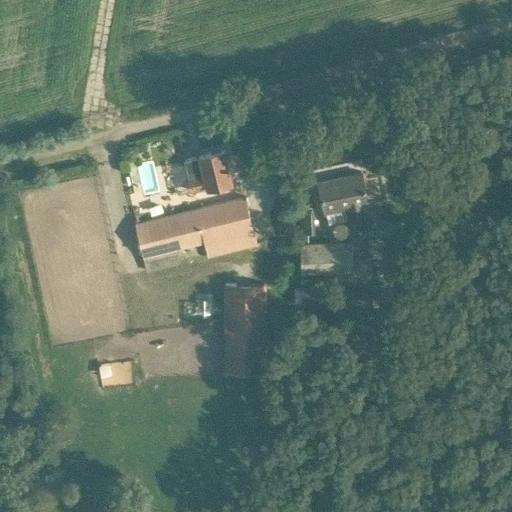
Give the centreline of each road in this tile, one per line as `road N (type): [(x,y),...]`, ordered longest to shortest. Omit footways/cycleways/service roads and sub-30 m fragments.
road 1 (unclassified): [(125,160),(511,43)]
road 2 (track): [(112,0),(100,82),(125,160)]
road 3 (track): [(0,190),(125,160)]
